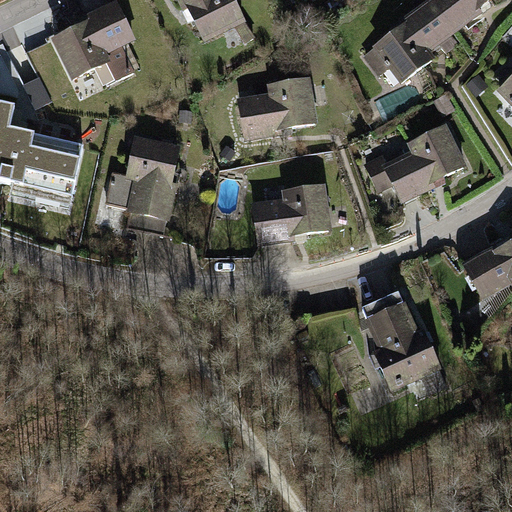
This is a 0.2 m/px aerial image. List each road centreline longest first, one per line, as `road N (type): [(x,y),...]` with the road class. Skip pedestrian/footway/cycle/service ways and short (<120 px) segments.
road 1 (residential): [(0,249),(149,285),(269,284),(391,251),(511,189)]
road 2 (track): [(301,511),(149,285)]
